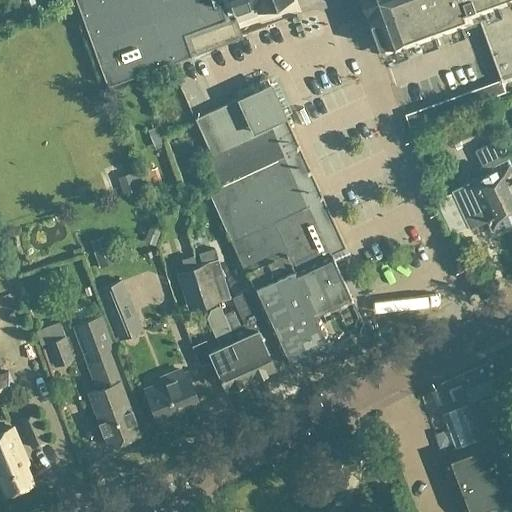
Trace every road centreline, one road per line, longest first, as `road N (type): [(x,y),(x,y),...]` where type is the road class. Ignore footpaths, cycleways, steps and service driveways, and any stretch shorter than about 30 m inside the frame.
road 1 (unclassified): [(472,339),(335,0)]
road 2 (secondary): [(163,497),(472,339)]
